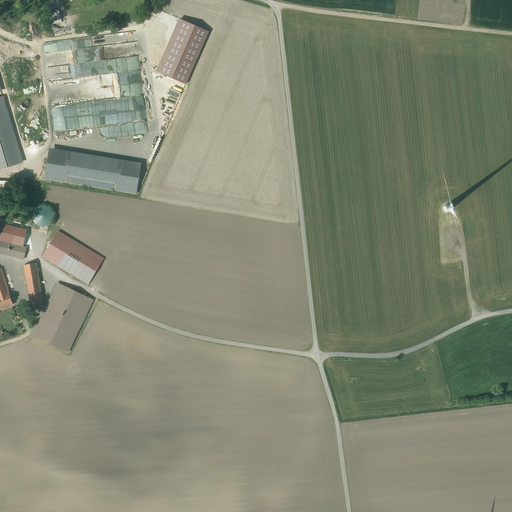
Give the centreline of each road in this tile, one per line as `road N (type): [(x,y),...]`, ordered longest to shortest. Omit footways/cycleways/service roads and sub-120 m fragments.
road 1 (unclassified): [(348,511),(318,355),(276,5),(256,0)]
road 2 (track): [(269,3),(463,28),(465,0)]
road 3 (track): [(318,355),(388,355),(511,312)]
